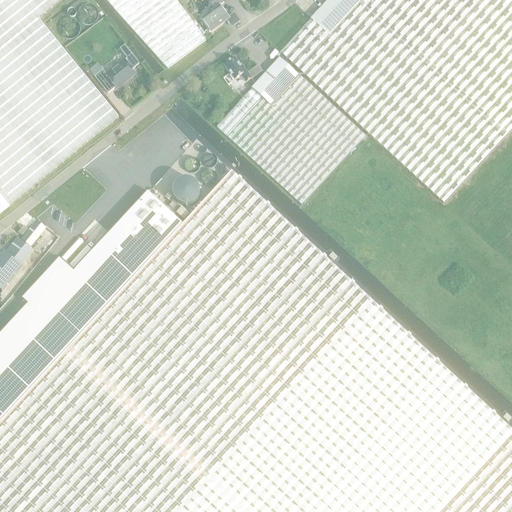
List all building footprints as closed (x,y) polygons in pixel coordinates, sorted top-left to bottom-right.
[(0,0),(0,213),(104,131),(120,119),(104,97),(50,30),(42,21),(40,19),(63,0),(0,0)] [(99,10),(99,9),(99,5),(97,2),(93,0),(84,0),(82,1),(81,3),(80,4),(79,7),(79,9),(79,13),(80,15),(82,16),(83,18),(85,19),(89,20),(93,19),(95,17),(97,16),(99,13),(99,10)] [(106,0),(114,8),(169,68),(207,40),(183,8),(177,0),(173,0),(173,1),(172,0),(106,0)] [(225,3),(222,0),(213,0),(215,1),(212,3),(216,8),(202,19),(211,32),(225,21),(222,17),(226,14),(220,6),(225,3)] [(511,0),(373,0),(372,2),(360,3),(339,27),(329,38),(311,20),(281,53),(445,204),(511,130),(511,0)] [(356,0),(330,0),(311,20),(329,38),(339,27),(360,3),(356,0)] [(78,26),(78,22),(77,20),(76,18),(74,17),(72,16),(71,15),(68,15),(65,15),(63,16),(60,18),(59,19),(58,22),(58,24),(57,26),(58,29),(60,32),(62,34),(63,35),(65,36),(68,36),(70,36),(73,35),(75,33),(76,32),(77,30),(78,26)] [(117,51),(123,59),(127,57),(121,49),(117,51)] [(102,71),(95,77),(104,88),(108,94),(116,87),(117,89),(136,74),(132,70),(139,64),(132,55),(128,58),(125,60),(106,75),(104,72),(102,71)] [(247,83),(262,72),(258,66),(248,74),(242,65),(241,66),(235,58),(225,66),(235,81),(242,76),(247,83)] [(252,89),(271,106),(299,76),(280,58),(252,89)] [(87,65),(82,69),(86,73),(90,70),(87,65)] [(366,137),(299,76),(271,106),(252,89),(218,127),(302,205),(366,137)] [(195,156),(188,160),(193,170),(200,167),(195,156)] [(0,423),(0,511),(511,511),(511,430),(232,172),(183,225),(0,423)] [(197,192),(196,188),(194,184),(191,182),(189,181),(187,181),(183,181),(181,182),(179,183),(178,185),(176,187),(176,189),(175,191),(176,195),(177,197),(178,199),(180,201),(182,201),(184,202),(186,202),(190,202),(192,201),(194,199),(196,196),(197,192)] [(94,192),(99,186),(94,183),(89,189),(80,182),(69,196),(75,201),(71,206),(78,212),(82,206),(87,210),(98,196),(94,192)] [(0,423),(183,225),(148,192),(74,272),(59,258),(22,299),(28,305),(0,334),(0,423)] [(182,207),(176,213),(184,220),(189,214),(182,207)] [(31,247),(46,229),(36,221),(22,239),(31,247)] [(18,233),(22,236),(28,229),(24,226),(18,233)] [(0,289),(3,291),(8,285),(35,250),(33,250),(18,238),(5,253),(4,252),(0,256),(0,289)]
